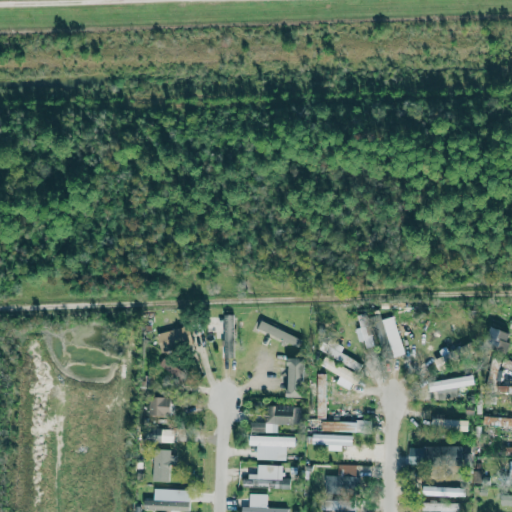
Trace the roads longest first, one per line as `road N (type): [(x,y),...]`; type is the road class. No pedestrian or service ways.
road 1 (residential): [(224,511),(230,389)]
road 2 (residential): [(394,511),(400,389)]
